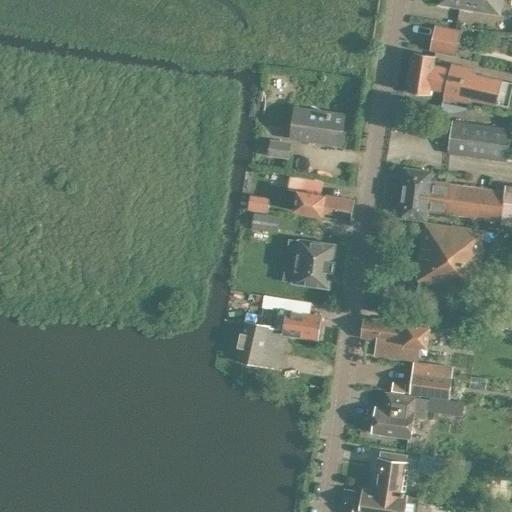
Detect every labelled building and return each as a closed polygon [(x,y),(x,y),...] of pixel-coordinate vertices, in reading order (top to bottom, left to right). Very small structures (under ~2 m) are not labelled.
[(438,0),(438,3),(499,12),(500,0),(438,0)] [(429,48),(455,53),(460,29),(434,24),(429,48)] [(409,88),(428,91),(429,86),(444,90),(443,95),(467,100),(468,95),(507,105),(511,84),(511,80),(474,72),(475,68),(462,65),(461,70),(432,63),(434,54),(415,52),(409,88)] [(290,136),(340,143),(344,113),(294,106),(290,136)] [(447,151),(506,160),(511,128),(451,119),(447,151)] [(268,153),(288,155),(289,142),(270,140),(268,153)] [(511,184),(504,183),(503,189),(429,179),(431,169),(404,166),(397,215),(424,219),(425,209),(500,219),(499,221),(511,222),(511,184)] [(296,190),(293,209),(321,213),(348,218),(352,198),(320,193),(322,181),(294,176),(292,189),(296,190)] [(255,195),(274,198),(277,182),(257,179),(255,195)] [(268,225),(276,226),(278,215),(254,211),(252,227),(268,229),(268,225)] [(418,282),(474,291),(484,229),(423,220),(416,263),(421,264),(418,282)] [(290,281),(328,287),(335,243),(297,237),(290,281)] [(289,309),(291,298),(264,294),(261,306),(272,308),(269,324),(242,319),(235,359),(279,368),(286,332),(317,337),(321,315),(289,309)] [(499,311),(511,314),(511,303),(501,301),(499,311)] [(373,355),(417,360),(418,352),(426,353),(427,345),(430,324),(363,316),(359,337),(375,339),(373,355)] [(409,392),(448,397),(452,372),(412,366),(409,392)] [(371,431),(409,436),(412,415),(424,417),(426,408),(460,413),(462,401),(428,396),(427,397),(385,391),(383,406),(375,405),(371,431)] [(442,471),(444,457),(432,455),(430,470),(442,471)] [(405,467),(406,462),(378,458),(373,490),(363,488),(361,504),(355,503),(353,511),(401,511),(405,494),(401,494),(402,489),(405,490),(408,468),(405,467)]
